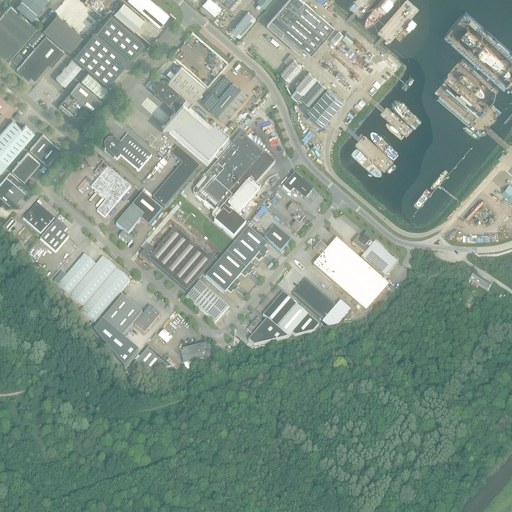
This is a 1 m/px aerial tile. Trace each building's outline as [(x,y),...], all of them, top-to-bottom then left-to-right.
[(22,0),(17,7),(32,20),(49,0),(48,0),(22,0)] [(129,0),(159,25),(169,14),(153,0),(129,0)] [(206,0),(202,5),(214,16),(216,14),(220,9),(221,8),(211,0),(206,0)] [(238,3),(234,0),(228,0),(225,4),(233,10),(238,3)] [(256,7),(259,10),(262,6),(265,8),(271,0),(258,0),(257,1),(259,3),(256,7)] [(287,0),(271,20),(267,24),(299,52),(300,51),(303,48),(305,49),(311,55),(334,28),(331,25),(328,23),(302,0),(287,0)] [(114,13),(135,31),(144,20),(124,2),(114,13)] [(0,54),(8,62),(37,28),(11,5),(0,17),(0,54)] [(73,56),(90,70),(108,85),(111,81),(145,42),(110,12),(73,56)] [(232,31),(239,37),(255,19),(248,12),(232,31)] [(444,35),(506,88),(511,80),(511,53),(464,12),(444,35)] [(172,22),(175,17),(170,13),(167,17),(172,22)] [(56,14),(43,30),(69,53),(83,36),(56,14)] [(29,42),(34,47),(45,34),(39,30),(29,42)] [(333,38),(331,41),(335,45),(338,42),(343,36),(339,32),(333,38)] [(341,39),(349,45),(353,41),(345,34),(341,39)] [(33,51),(16,70),(28,80),(31,77),(34,81),(48,65),(51,67),(64,53),(46,37),(33,51)] [(191,66),(193,64),(208,76),(216,66),(194,48),(184,60),(191,66)] [(13,61),(17,64),(23,57),(19,54),(13,61)] [(444,78),(480,110),(487,102),(490,105),(495,99),(492,96),(498,89),(462,58),(444,78)] [(55,78),(65,86),(81,67),(72,59),(55,78)] [(281,74),(288,81),(301,66),(294,59),(281,74)] [(154,84),(154,92),(176,111),(184,102),(187,98),(192,103),(205,88),(181,66),(169,81),(166,78),(158,79),(154,84)] [(81,80),(100,96),(107,89),(88,72),(81,80)] [(296,87),(303,94),(317,79),(309,72),(296,87)] [(201,102),(224,122),(248,95),(225,75),(201,102)] [(379,80),(384,83),(387,78),(382,75),(379,80)] [(301,98),(310,106),(326,87),(317,79),(301,98)] [(58,107),(74,120),(76,118),(76,119),(76,120),(76,121),(76,122),(77,122),(77,123),(78,123),(79,124),(80,124),(81,124),(82,124),(83,123),(84,123),(102,102),(79,82),(61,103),(58,107)] [(443,83),(434,94),(469,125),(479,114),(443,83)] [(291,95),(297,100),(302,94),(296,88),(291,95)] [(327,88),(307,111),(323,125),(343,102),(327,88)] [(176,111),(162,127),(208,166),(215,157),(219,161),(208,174),(206,176),(193,191),(193,195),(204,204),(205,203),(212,210),(215,212),(213,214),(212,215),(217,219),(214,222),(233,239),(245,225),(242,222),(237,217),(239,214),(260,190),(258,189),(260,187),(257,184),(256,186),(255,186),(272,167),(275,163),(265,154),(242,134),(232,145),(188,107),(192,103),(187,98),(184,102),(176,111)] [(357,107),(360,110),(366,104),(362,101),(357,107)] [(0,173),(11,161),(34,134),(25,126),(22,129),(12,121),(0,135),(0,173)] [(265,124),(270,137),(277,134),(272,121),(265,124)] [(306,144),(314,135),(311,132),(302,140),(306,144)] [(30,149),(47,164),(60,149),(52,141),(43,134),(30,149)] [(104,144),(105,150),(117,161),(121,156),(139,172),(152,156),(127,136),(121,144),(115,139),(108,139),(104,144)] [(171,155),(182,165),(153,199),(164,209),(200,167),(177,147),(171,155)] [(12,170),(24,181),(40,162),(28,152),(12,170)] [(99,178),(91,187),(94,190),(95,191),(96,191),(106,200),(97,212),(99,214),(105,219),(106,217),(108,215),(108,214),(115,206),(117,204),(131,188),(115,174),(113,172),(110,170),(109,169),(108,168),(103,164),(100,168),(98,170),(95,174),(99,178)] [(0,183),(0,196),(12,207),(21,196),(22,197),(29,189),(20,182),(10,173),(0,183)] [(282,187),(290,194),(293,190),(305,200),(314,190),(294,173),(282,187)] [(77,188),(82,193),(88,186),(85,184),(87,182),(85,180),(77,188)] [(511,187),(509,185),(500,195),(511,204),(511,187)] [(116,226),(115,227),(122,234),(119,238),(129,246),(132,242),(127,237),(141,221),(148,227),(162,212),(142,195),(132,206),(126,214),(116,226)] [(41,234),(54,218),(37,203),(23,219),(41,234)] [(287,210),(296,217),(293,220),(296,222),(291,228),(297,233),(304,224),(301,222),(304,219),(301,217),(303,214),(292,205),(287,210)] [(3,229),(8,233),(16,224),(11,219),(3,229)] [(63,226),(63,225),(63,223),(61,224),(57,220),(46,232),(40,240),(55,253),(69,238),(64,233),(67,229),(63,226)] [(264,238),(280,252),(290,241),(274,227),(264,238)] [(248,228),(241,236),(264,257),(266,255),(265,254),(268,251),(264,248),(267,245),(248,228)] [(148,246),(140,256),(153,267),(154,266),(186,293),(213,262),(175,230),(156,252),(148,246)] [(33,232),(24,243),(29,248),(38,236),(33,232)] [(358,237),(352,244),(364,255),(361,259),(384,279),(398,262),(375,242),(365,234),(361,239),(358,237)] [(241,236),(234,244),(253,261),(255,258),(259,261),(262,258),(263,258),(264,257),(241,236)] [(313,266),(366,312),(389,286),(336,240),(327,250),(320,243),(313,251),(321,257),(313,266)] [(234,244),(227,252),(250,273),(252,271),(251,270),(254,267),(250,264),(253,261),(234,244)] [(250,273),(227,252),(220,260),(239,277),(241,274),(245,277),(248,274),(249,275),(250,273)] [(58,286),(69,295),(96,266),(84,255),(66,276),(58,286)] [(96,266),(69,295),(83,308),(80,312),(94,323),(130,282),(103,258),(96,266)] [(220,260),(212,268),(236,289),(238,288),(237,287),(240,283),(236,280),(239,277),(220,260)] [(205,277),(225,293),(227,290),(231,293),(234,290),(235,291),(236,289),(212,268),(205,277)] [(58,286),(66,276),(62,272),(54,282),(58,286)] [(470,280),(488,291),(491,285),(473,274),(470,280)] [(306,279),(292,295),(323,321),(321,323),(328,328),(339,326),(351,311),(340,301),(336,306),(306,279)] [(215,323),(229,307),(200,282),(186,298),(215,323)] [(282,294),(263,316),(267,320),(288,339),(292,334),(295,337),(313,332),(319,325),(282,294)] [(102,321),(93,332),(110,352),(124,369),(139,352),(122,338),(134,324),(144,334),(159,316),(149,308),(143,315),(122,298),(102,321)] [(250,326),(247,330),(254,335),(248,342),(254,347),(288,339),(267,320),(264,323),(258,318),(253,322),(252,322),(250,325),(250,326)] [(183,351),(180,352),(182,358),(183,361),(183,364),(184,364),(203,359),(202,356),(202,354),(204,354),(204,352),(206,351),(205,347),(203,347),(202,345),(183,350),(183,351)] [(132,367),(142,375),(171,367),(149,348),(132,367)]
